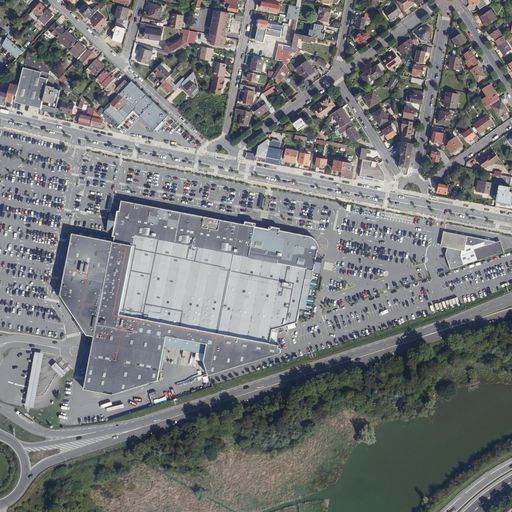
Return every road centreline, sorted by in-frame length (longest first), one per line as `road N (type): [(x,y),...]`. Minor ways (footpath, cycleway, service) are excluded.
road 1 (secondary): [(23,480),(74,452),(511,313)]
road 2 (secondary): [(506,302),(120,429),(16,447)]
road 3 (tertiary): [(0,114),(207,161)]
road 4 (residential): [(413,179),(450,5)]
road 5 (tertiary): [(231,165),(397,197)]
road 6 (residential): [(222,145),(252,0)]
road 7 (residential): [(336,75),(230,151)]
road 8 (residential): [(442,1),(336,75)]
road 9 (residential): [(402,182),(336,75)]
road 10 (residential): [(122,64),(210,150)]
